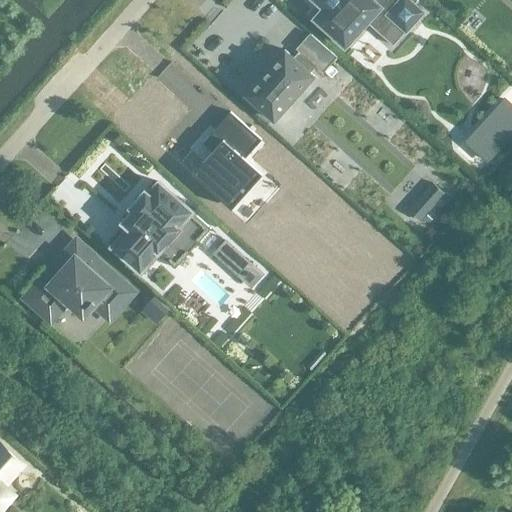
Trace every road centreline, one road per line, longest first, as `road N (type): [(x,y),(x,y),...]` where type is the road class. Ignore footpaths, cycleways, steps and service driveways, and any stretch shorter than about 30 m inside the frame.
road 1 (residential): [(0,163),(145,0)]
road 2 (unknown): [(511,394),(447,511)]
